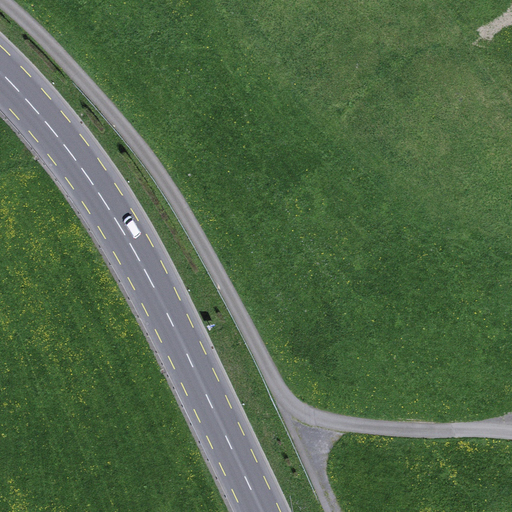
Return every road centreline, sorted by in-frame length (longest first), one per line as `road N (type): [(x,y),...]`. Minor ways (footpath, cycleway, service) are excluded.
road 1 (unclassified): [(511,432),(339,421),(299,409),(269,374),(168,185),(39,35),(0,3)]
road 2 (secondary): [(0,76),(135,250),(261,511)]
